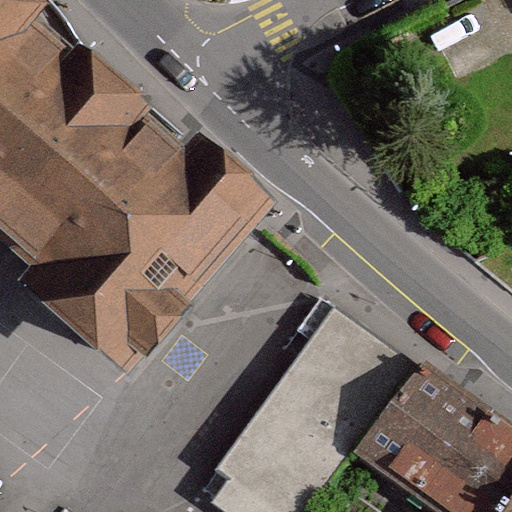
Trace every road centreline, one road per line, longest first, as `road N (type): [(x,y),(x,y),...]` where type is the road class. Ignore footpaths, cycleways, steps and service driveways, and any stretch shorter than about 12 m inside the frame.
road 1 (tertiary): [(188,72),(511,349)]
road 2 (residential): [(188,72),(340,3)]
